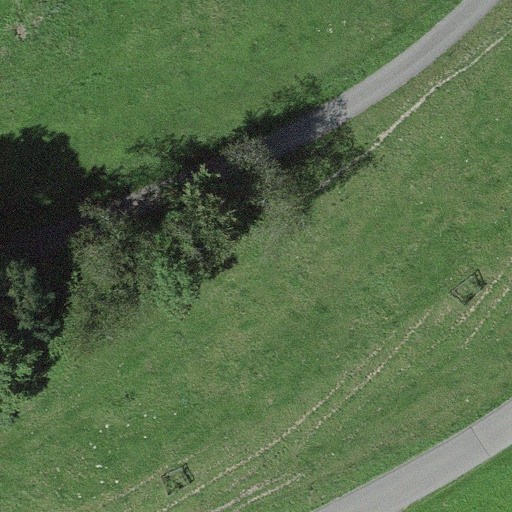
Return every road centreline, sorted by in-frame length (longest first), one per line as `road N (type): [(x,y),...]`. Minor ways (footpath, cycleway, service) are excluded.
road 1 (residential): [(482,0),(363,99),(304,134),(0,257)]
road 2 (residential): [(511,425),(358,511)]
